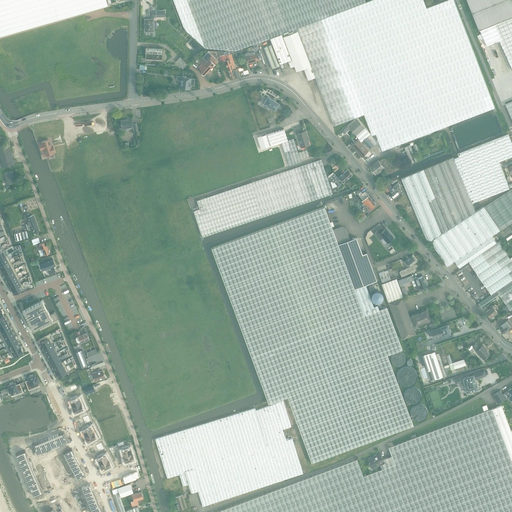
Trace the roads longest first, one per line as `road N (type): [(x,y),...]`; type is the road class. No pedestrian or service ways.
road 1 (tertiary): [(511,348),(287,87),(251,78),(133,102)]
road 2 (unclassified): [(156,511),(110,367),(9,124)]
road 3 (residential): [(39,363),(108,511)]
road 4 (unclassified): [(511,130),(457,0)]
road 5 (tertiary): [(133,102),(9,124)]
